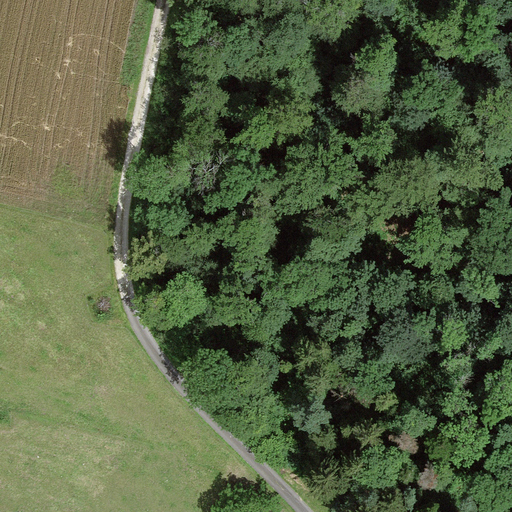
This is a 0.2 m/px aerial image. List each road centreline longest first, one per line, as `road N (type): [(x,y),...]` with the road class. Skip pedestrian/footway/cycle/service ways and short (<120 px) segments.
road 1 (track): [(129,312),(117,259),(118,201),(158,0)]
road 2 (track): [(123,309),(90,276),(0,215)]
